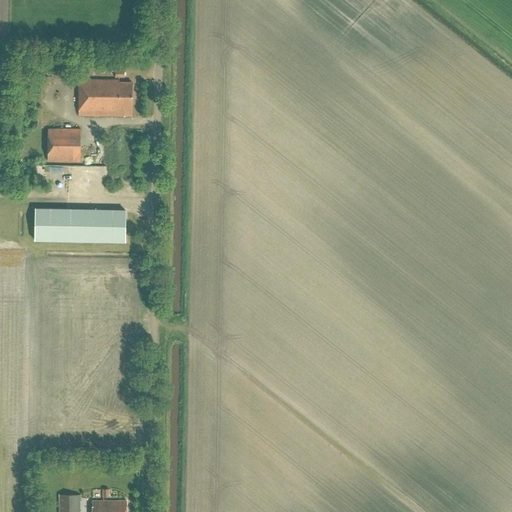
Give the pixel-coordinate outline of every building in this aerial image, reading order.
[(79,79),(79,115),(133,115),(133,82),(120,82),(120,79),(79,79)] [(48,129),(48,161),(80,161),(81,130),(48,129)] [(35,209),(35,239),(125,241),(126,210),(35,209)] [(60,494),(59,511),(79,511),(80,494),(60,494)] [(92,511),(126,511),(127,501),(92,501),(92,511)]
